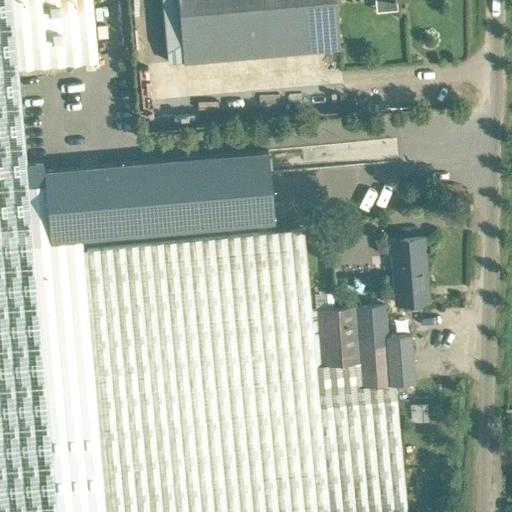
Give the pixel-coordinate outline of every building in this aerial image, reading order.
[(0,0),(0,511),(391,511),(405,511),(395,382),(359,385),(358,370),(353,305),(334,307),(316,308),(311,309),(305,227),(82,248),(80,235),(274,217),(268,147),(42,167),(43,181),(28,183),(18,65),(11,0),(0,0)] [(11,0),(18,65),(97,58),(92,0),(11,0)] [(178,0),(184,60),(319,48),(339,46),(334,0),(178,0)] [(425,299),(422,260),(425,260),(423,236),(391,238),(396,302),(428,300),(428,299),(425,299)] [(383,238),(376,242),(378,251),(387,251),(390,243),(383,238)] [(385,303),(353,305),(358,370),(359,385),(395,382),(414,381),(413,366),(411,333),(387,334),(385,303)]
